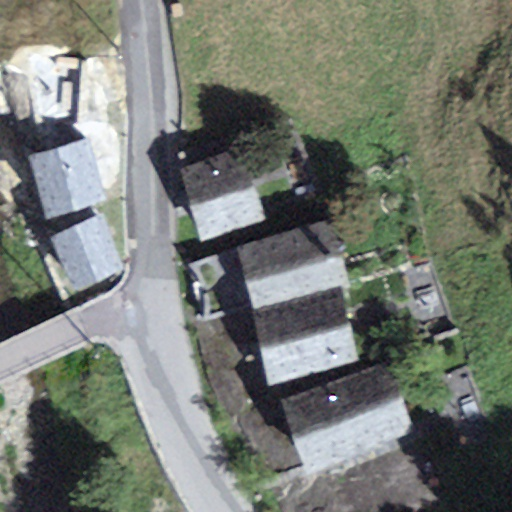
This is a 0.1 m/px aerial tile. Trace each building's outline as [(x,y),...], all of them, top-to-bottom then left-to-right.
[(97,191),(84,145),(35,159),(47,204),(97,191)] [(255,211),(236,151),(185,168),(203,227),(255,211)] [(343,277),(328,221),(242,243),(257,300),(343,277)] [(339,296),(261,313),(274,372),(352,355),(339,296)] [(406,427),(386,369),(293,400),(312,458),(406,427)]
